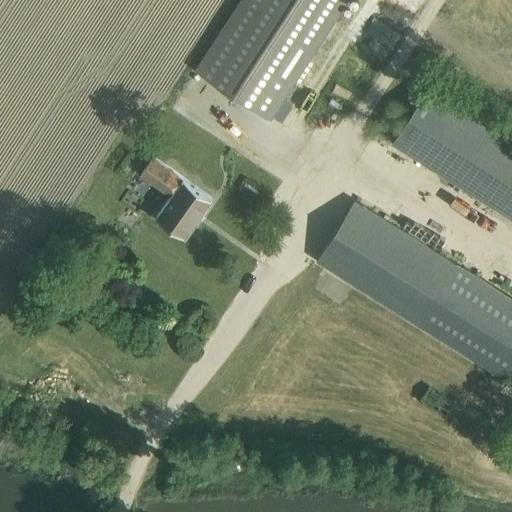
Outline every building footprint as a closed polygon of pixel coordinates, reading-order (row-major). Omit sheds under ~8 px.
[(269,117),(345,0),(238,0),(194,68),(269,117)] [(511,139),(443,96),(427,85),(392,140),(409,150),(494,204),(511,215),(511,139)] [(185,235),(212,197),(152,155),(140,172),(169,193),(154,213),(185,235)] [(402,179),(396,189),(420,205),(427,195),(402,179)] [(157,186),(134,183),(132,200),(154,203),(157,186)] [(503,376),(511,361),(511,298),(354,199),(316,258),(503,376)] [(460,210),(456,218),(476,227),(480,219),(460,210)] [(454,395),(465,380),(446,365),(435,379),(454,395)] [(442,416),(453,399),(428,383),(417,400),(442,416)] [(479,392),(470,410),(479,414),(488,397),(479,392)]
